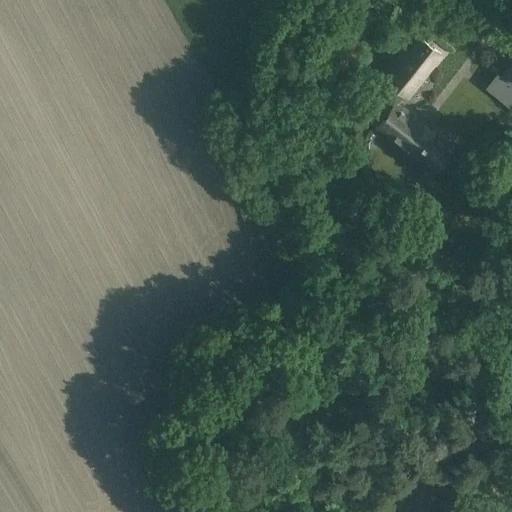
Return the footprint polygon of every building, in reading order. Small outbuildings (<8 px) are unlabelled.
[(431,127),(418,117),(417,119),(395,102),(402,92),(407,96),(441,53),(420,37),(386,80),(394,86),(370,117),(370,116),(369,117),(378,124),(376,127),(433,170),(452,145),(430,129),(431,127)] [(511,63),(502,76),(501,77),(511,86),(511,63)] [(450,426),(470,430),(473,419),(452,415),(450,426)] [(442,432),(438,450),(454,453),(458,436),(442,432)] [(401,471),(393,511),(395,511),(428,511),(434,477),(401,471)]
